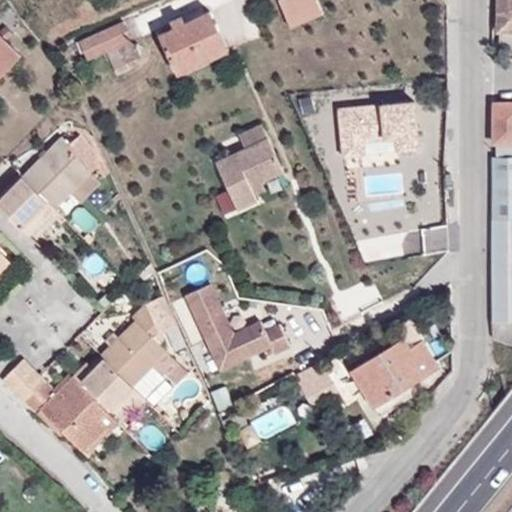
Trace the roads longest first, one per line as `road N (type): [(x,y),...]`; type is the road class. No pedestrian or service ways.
road 1 (unclassified): [(369,511),(468,387),(476,70)]
road 2 (residential): [(104,511),(0,401)]
